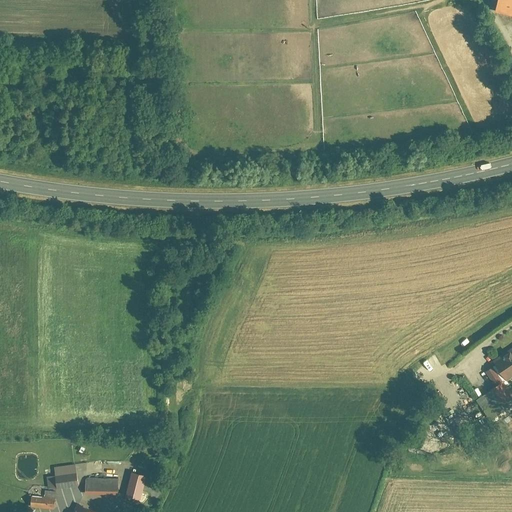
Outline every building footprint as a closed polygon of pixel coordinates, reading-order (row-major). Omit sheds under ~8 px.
[(511,346),(487,366),(502,384),(511,376),(511,346)] [(495,382),(484,390),(495,405),(506,397),(495,382)] [(50,473),(51,490),(75,488),(74,470),(50,473)] [(151,473),(135,470),(130,495),(147,498),(151,473)] [(84,478),(84,495),(116,495),(116,478),(84,478)] [(29,495),(29,509),(49,509),(49,495),(29,495)]
